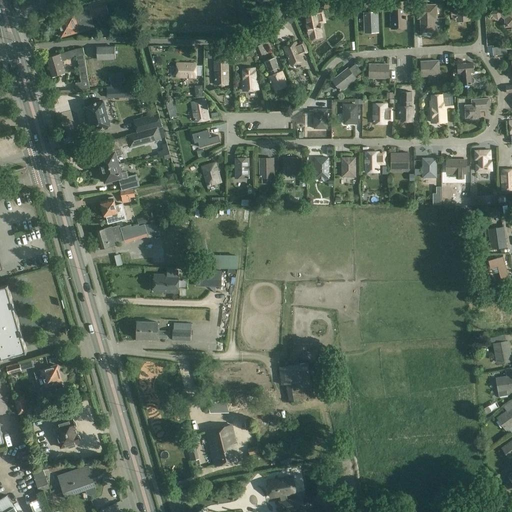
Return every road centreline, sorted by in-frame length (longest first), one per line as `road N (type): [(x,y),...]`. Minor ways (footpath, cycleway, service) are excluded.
road 1 (primary): [(152,511),(5,0)]
road 2 (primary): [(0,18),(143,511)]
